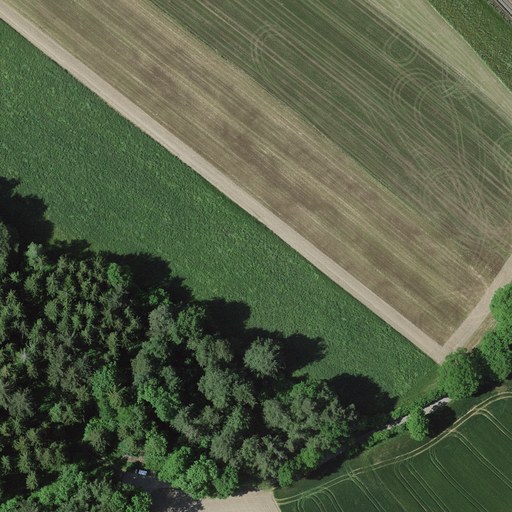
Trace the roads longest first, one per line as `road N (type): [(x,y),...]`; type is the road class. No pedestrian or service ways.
road 1 (track): [(461,389),(296,473),(145,486)]
road 2 (track): [(145,486),(69,435),(0,415)]
